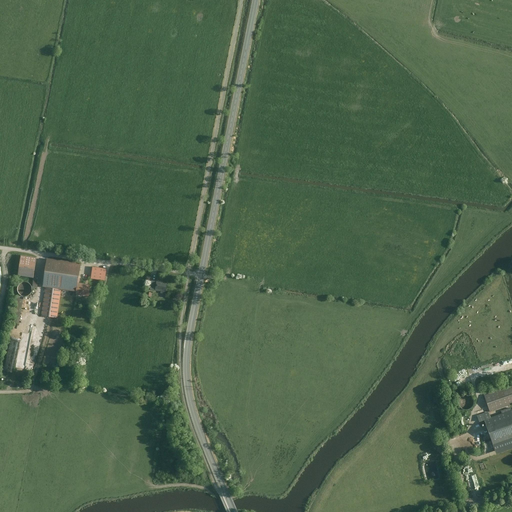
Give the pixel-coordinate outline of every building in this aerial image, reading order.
[(37,260),(22,257),(18,276),(33,279),(37,260)] [(61,287),(79,290),(80,282),(83,262),(48,258),(45,285),(46,285),(42,314),(57,316),(61,287)] [(106,270),(93,268),(92,279),(105,281),(106,270)] [(91,284),(80,282),(79,290),(78,294),(89,295),(91,284)] [(157,282),(157,283),(151,282),(149,291),(155,292),(155,290),(161,292),(161,294),(165,295),(165,292),(166,292),(167,284),(157,282)] [(18,289),(18,292),(19,295),(21,296),(24,297),(27,297),(29,296),(31,294),(32,291),(32,288),(30,286),(28,284),(26,283),(23,284),(21,285),(19,287),(18,289)] [(22,336),(17,363),(21,365),(22,365),(31,370),(34,370),(35,368),(35,365),(36,363),(37,360),(37,359),(39,351),(40,349),(41,343),(42,340),(42,339),(44,334),(46,326),(34,324),(32,329),(26,328),(22,336)] [(511,384),(482,394),(489,411),(511,402),(511,384)] [(459,401),(460,404),(461,406),(463,407),(466,408),(468,408),(470,406),(472,405),(473,402),(473,400),(473,397),(471,395),(469,394),(467,393),(464,393),(462,395),(460,396),(459,399),(459,401)] [(511,407),(489,416),(487,411),(474,415),(478,426),(484,424),(485,426),(495,454),(511,447),(511,407)]
